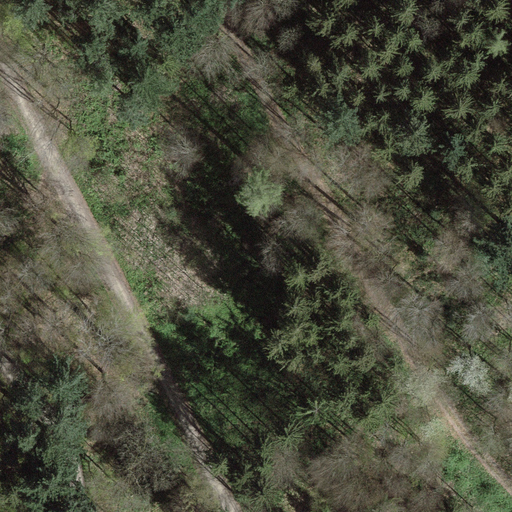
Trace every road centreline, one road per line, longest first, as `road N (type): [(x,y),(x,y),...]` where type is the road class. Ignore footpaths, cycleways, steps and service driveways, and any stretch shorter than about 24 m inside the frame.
road 1 (track): [(511,485),(412,363),(219,0)]
road 2 (track): [(0,53),(232,511)]
road 3 (track): [(0,356),(63,511)]
